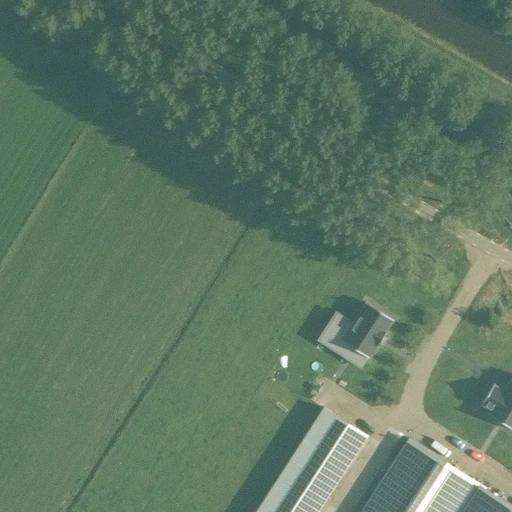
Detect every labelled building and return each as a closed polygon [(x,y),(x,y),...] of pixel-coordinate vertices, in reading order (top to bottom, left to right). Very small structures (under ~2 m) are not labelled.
[(408,169),(403,176),(414,182),(418,175),(408,169)] [(341,339),(333,351),(360,368),(367,356),(392,318),(366,301),(341,339)] [(493,384),(480,404),(481,405),(481,404),(490,410),(488,413),(487,414),(511,429),(511,376),(502,391),(493,385),(494,385),(493,384)] [(322,407),(253,511),(301,511),(356,429),(322,407)] [(408,438),(360,511),(511,511),(511,507),(483,489),(484,488),(408,438)]
